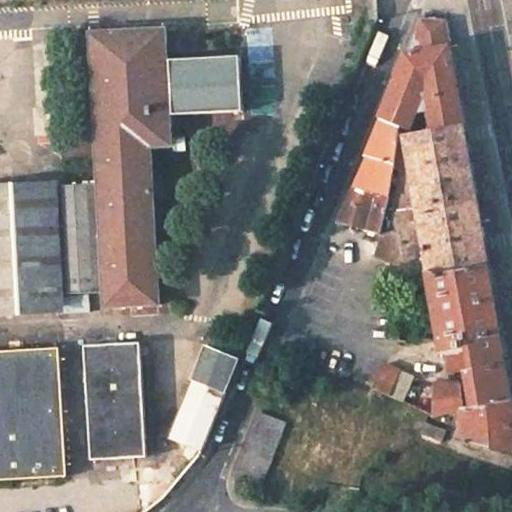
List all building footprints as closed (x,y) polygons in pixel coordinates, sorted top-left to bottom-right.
[(422,49),(448,46),(443,22),(418,19),(408,43),(414,42),(421,44),(422,49)] [(239,110),(236,55),(165,59),(164,28),(88,32),(96,189),(101,292),(102,307),(158,304),(150,147),(171,146),(169,113),(239,110)] [(396,127),(403,130),(411,112),(425,116),(430,132),(462,126),(448,46),(422,49),(421,44),(414,42),(408,43),(376,117),(396,127)] [(396,127),(376,117),(360,157),(362,157),(390,164),(396,127)] [(430,132),(415,135),(403,137),(415,208),(475,198),(462,126),(430,132)] [(382,214),(385,195),(390,164),(362,157),(335,224),(379,235),(381,220),(382,214)] [(57,185),(0,187),(0,312),(63,310),(62,294),(57,191),(57,185)] [(96,189),(57,191),(62,294),(101,292),(96,189)] [(475,198),(415,208),(422,250),(426,272),(441,276),(488,268),(475,198)] [(384,260),(398,263),(401,264),(416,269),(426,272),(422,250),(400,250),(393,219),(381,220),(379,235),(378,258),(384,260)] [(401,264),(398,263),(384,260),(379,342),(396,343),(399,290),(401,264)] [(401,264),(399,290),(414,292),(415,285),(416,269),(401,264)] [(428,283),(439,349),(501,338),(488,268),(441,276),(426,272),(428,283)] [(416,269),(415,285),(428,283),(426,272),(416,269)] [(501,338),(439,349),(440,356),(442,356),(446,372),(463,369),(464,373),(507,368),(501,338)] [(137,341),(82,344),(87,458),(142,456),(137,341)] [(0,476),(62,473),(55,346),(0,348),(0,476)] [(198,454),(236,361),(205,350),(168,441),(198,454)] [(379,364),(377,370),(370,388),(387,395),(396,371),(379,364)] [(511,397),(507,368),(464,373),(467,389),(471,408),(511,400),(511,397)] [(411,377),(396,371),(387,395),(401,401),(411,377)] [(462,409),(459,391),(458,383),(433,386),(436,414),(457,410),(462,409)] [(467,389),(459,391),(462,409),(471,408),(467,389)] [(462,409),(457,410),(462,445),(511,457),(511,400),(471,408),(462,409)] [(258,487),(285,422),(260,413),(234,478),(258,487)] [(418,432),(440,440),(444,430),(422,421),(418,432)] [(9,511),(9,497),(0,497),(0,511),(9,511)]
